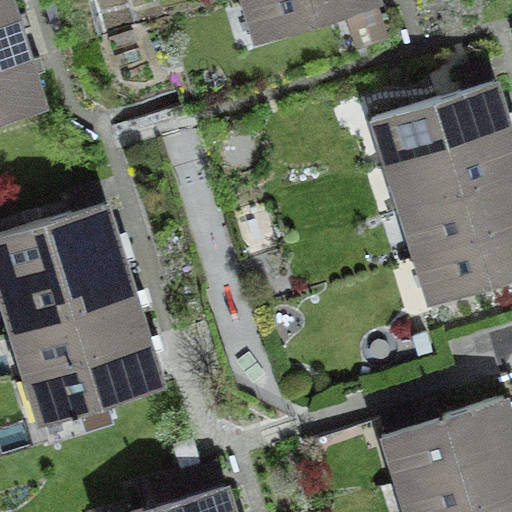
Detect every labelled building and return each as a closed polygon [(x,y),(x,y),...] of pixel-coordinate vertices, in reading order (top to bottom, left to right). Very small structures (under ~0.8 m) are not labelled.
[(0,0),(0,25),(23,18),(17,0),(0,0)] [(395,45),(380,0),(246,0),(262,48),(351,21),(361,55),(395,45)] [(0,81),(39,69),(23,18),(0,25),(0,81)] [(0,128),(53,112),(39,69),(0,81),(0,128)] [(390,172),(511,132),(511,121),(501,86),(375,127),(390,172)] [(511,182),(511,132),(390,172),(404,217),(511,182)] [(511,230),(511,182),(404,217),(419,261),(511,230)] [(0,289),(1,293),(124,255),(110,210),(0,243),(0,289)] [(511,286),(511,230),(419,261),(435,311),(511,286)] [(137,297),(124,255),(1,293),(14,335),(137,297)] [(151,342),(137,297),(14,335),(28,380),(151,342)] [(166,394),(151,342),(28,380),(44,431),(166,394)] [(402,485),(511,449),(511,405),(511,404),(389,443),(402,485)] [(481,511),(511,502),(511,449),(402,485),(410,511),(481,511)] [(237,511),(232,493),(170,511),(237,511)] [(511,511),(511,502),(481,511),(511,511)]
